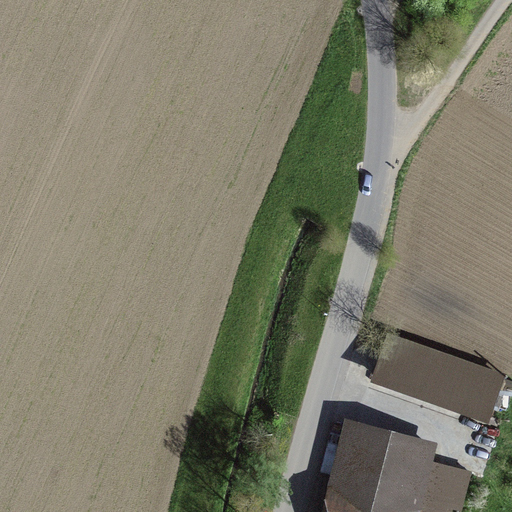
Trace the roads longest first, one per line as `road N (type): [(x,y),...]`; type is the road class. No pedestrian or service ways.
road 1 (tertiary): [(375,0),(382,52),(375,183),(288,511)]
road 2 (track): [(508,0),(455,75),(380,153)]
